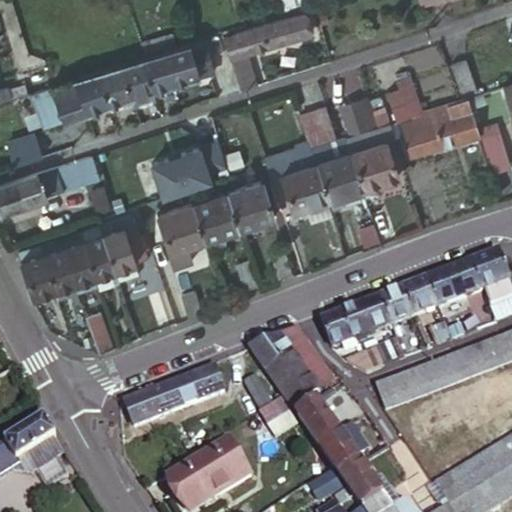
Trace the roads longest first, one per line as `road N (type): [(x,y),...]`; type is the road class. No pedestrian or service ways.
road 1 (residential): [(511,4),(0,178)]
road 2 (tertiary): [(65,395),(299,300),(511,228)]
road 3 (unknown): [(369,382),(431,508)]
road 4 (tertiary): [(65,395),(138,511)]
road 5 (tertiary): [(0,283),(65,395)]
